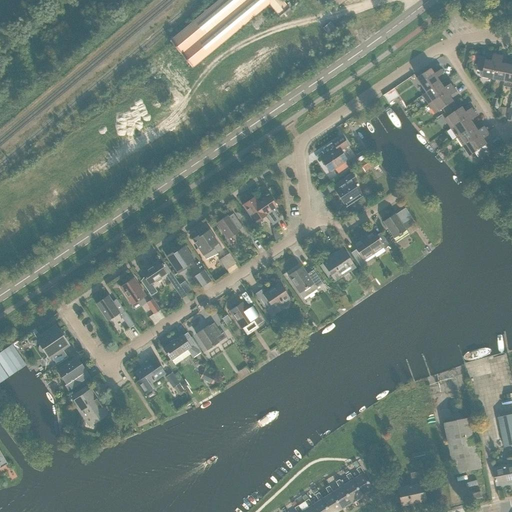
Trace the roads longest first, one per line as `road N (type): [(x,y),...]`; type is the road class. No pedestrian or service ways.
road 1 (secondary): [(0,294),(431,0)]
road 2 (residential): [(443,44),(300,140),(306,219)]
road 3 (residential): [(306,219),(297,234),(103,364)]
